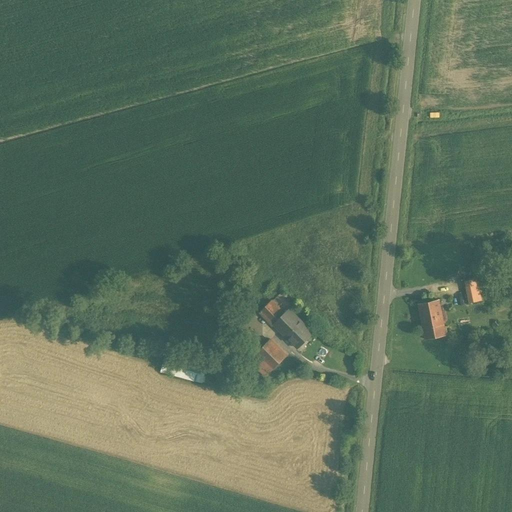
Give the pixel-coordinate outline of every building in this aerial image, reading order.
[(478,278),(465,281),(469,302),(482,300),(478,278)] [(439,300),(418,304),(425,339),(452,333),(450,324),(444,325),(439,300)] [(270,301),(259,312),(272,324),(273,323),(283,314),(270,301)] [(312,334),(288,309),(283,314),(273,323),(297,348),(312,334)] [(286,355),(270,339),(248,360),(265,377),(286,355)] [(166,357),(163,372),(206,382),(209,366),(166,357)]
